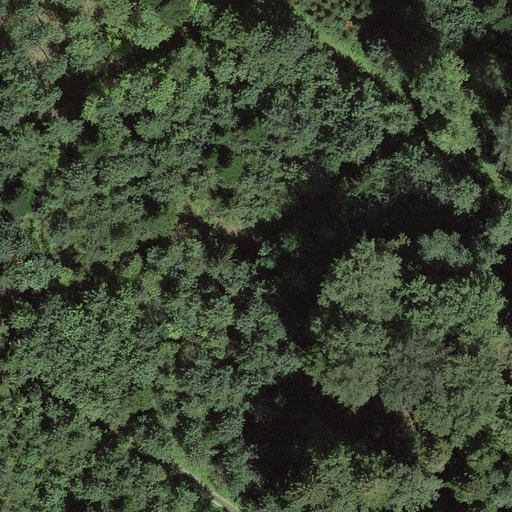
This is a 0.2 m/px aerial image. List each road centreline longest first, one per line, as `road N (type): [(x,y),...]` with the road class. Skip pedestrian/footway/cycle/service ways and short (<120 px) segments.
road 1 (track): [(511,199),(277,0)]
road 2 (track): [(0,311),(232,511)]
